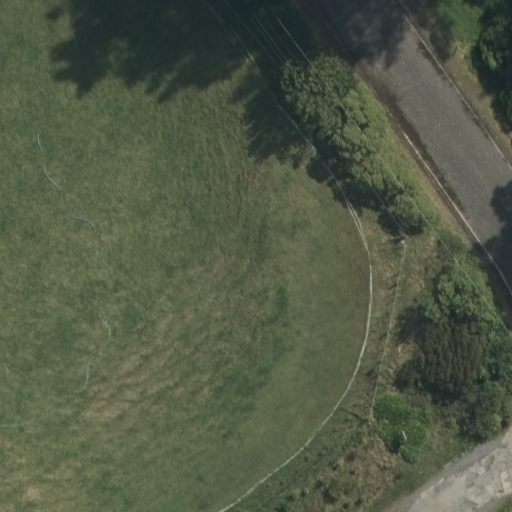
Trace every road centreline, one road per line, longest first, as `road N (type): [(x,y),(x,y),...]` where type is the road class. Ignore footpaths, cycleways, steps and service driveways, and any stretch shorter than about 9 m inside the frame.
road 1 (unclassified): [(287,0),(511,311)]
road 2 (unclassified): [(398,511),(511,420)]
